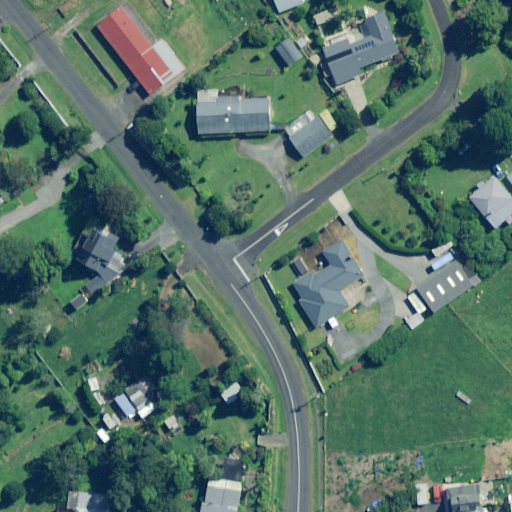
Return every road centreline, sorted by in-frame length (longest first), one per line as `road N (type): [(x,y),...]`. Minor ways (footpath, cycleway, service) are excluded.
road 1 (residential): [(219,270),(425,114),(448,86),(449,52),(434,0)]
road 2 (residential): [(219,270),(7,0)]
road 3 (residential): [(297,511),(296,417),(284,378),(219,270)]
